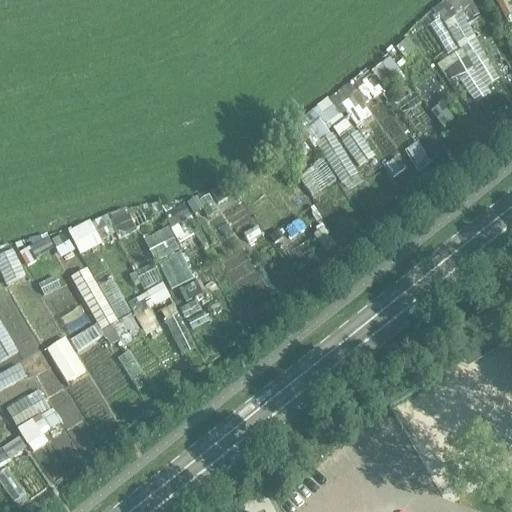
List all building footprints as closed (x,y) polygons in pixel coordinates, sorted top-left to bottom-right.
[(503,0),(494,0),(504,20),(511,16),(503,0)] [(440,22),(430,28),(447,56),(457,50),(440,22)] [(405,40),(395,51),(406,61),(416,51),(405,40)] [(462,50),(442,62),(455,83),(475,71),(462,50)] [(389,60),(372,74),(384,90),(401,76),(389,60)] [(348,85),(333,97),(344,113),(356,128),(371,117),(348,85)] [(333,97),(298,123),(316,146),(331,136),(327,132),(331,129),(338,137),(350,128),(340,116),(344,113),(333,97)] [(441,105),(431,113),(443,129),(453,122),(441,105)] [(221,189),(211,195),(218,207),(228,200),(221,189)] [(196,199),(187,205),(194,217),(194,216),(203,211),(196,199)] [(184,206),(164,217),(171,230),(191,219),(184,206)] [(126,210),(107,217),(116,235),(115,236),(118,241),(136,234),(126,210)] [(107,217),(91,225),(100,244),(115,236),(116,235),(107,217)] [(89,223),(68,234),(80,257),(101,246),(100,244),(91,225),(89,223)] [(323,230),(313,237),(325,255),(335,248),(323,230)] [(64,235),(51,242),(62,260),(74,253),(64,235)] [(48,240),(29,249),(35,260),(53,251),(48,240)] [(181,250),(159,261),(174,290),(196,279),(181,250)] [(162,285),(127,305),(135,319),(170,299),(162,285)] [(173,306),(161,312),(165,321),(177,315),(173,306)] [(130,316),(120,322),(132,343),(142,337),(130,316)] [(0,319),(0,363),(20,351),(0,319)] [(120,322),(110,328),(118,342),(123,350),(133,344),(132,343),(120,322)] [(110,328),(101,333),(110,347),(118,342),(110,328)] [(491,339),(481,345),(487,355),(498,349),(495,345),(502,340),(499,335),(492,339),(491,339)] [(65,340),(46,351),(66,384),(85,373),(65,340)] [(0,391),(27,376),(20,364),(0,375),(0,391)] [(32,422),(18,432),(28,448),(42,438),(32,422)] [(2,451),(0,452),(0,467),(9,462),(2,451)]
